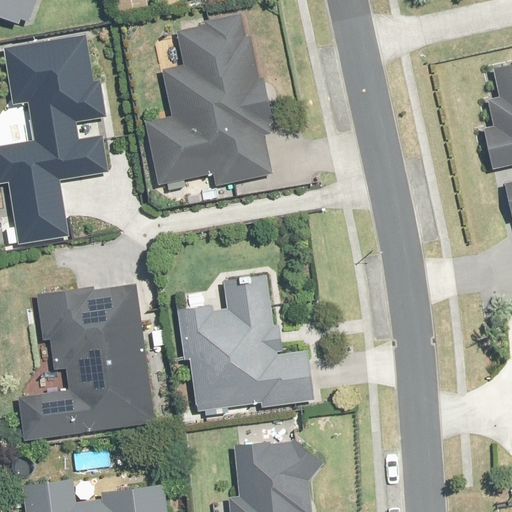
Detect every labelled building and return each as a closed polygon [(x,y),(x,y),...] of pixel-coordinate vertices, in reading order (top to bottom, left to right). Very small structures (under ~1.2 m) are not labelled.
[(0,0),(0,16),(24,26),(35,0),(0,0)] [(274,175),(268,138),(277,136),(267,79),(258,81),(247,16),(179,29),(186,67),(165,71),(174,117),(149,122),(161,186),(217,176),(219,186),(274,175)] [(78,123),(102,119),(109,118),(103,82),(96,83),(89,37),(7,49),(15,105),(31,103),(36,143),(0,147),(0,168),(3,186),(9,185),(17,245),(71,237),(62,179),(110,172),(104,133),(80,136),(78,123)] [(511,67),(497,70),(502,97),(490,100),(496,127),(487,128),(495,170),(511,166),(511,183),(508,184),(511,205),(511,67)] [(315,396),(305,328),(282,331),(274,281),(227,288),(229,301),(181,309),(197,414),(315,396)] [(145,356),(139,288),(41,296),(44,341),(54,340),(57,371),(70,370),(72,391),(22,395),(26,439),(81,435),(80,428),(156,422),(150,356),(145,356)] [(315,511),(312,443),(299,444),(242,447),(244,497),(231,497),(231,511),(315,511)] [(170,511),(167,485),(103,493),(104,502),(78,505),(75,481),(27,487),(30,511),(170,511)]
